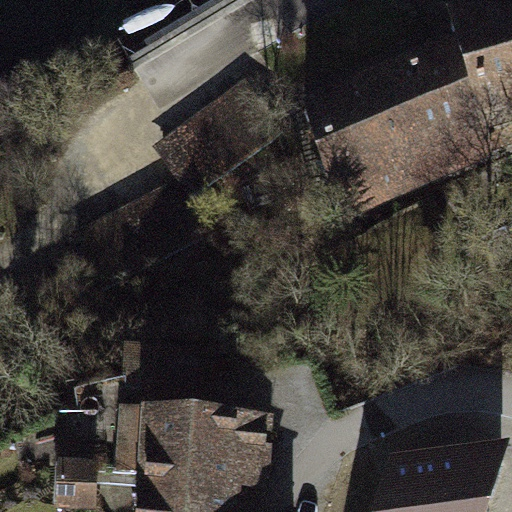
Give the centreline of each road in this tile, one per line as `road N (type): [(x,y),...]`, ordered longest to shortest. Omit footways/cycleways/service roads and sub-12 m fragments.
road 1 (track): [(142,100),(67,235),(0,277)]
road 2 (residential): [(311,0),(142,100)]
